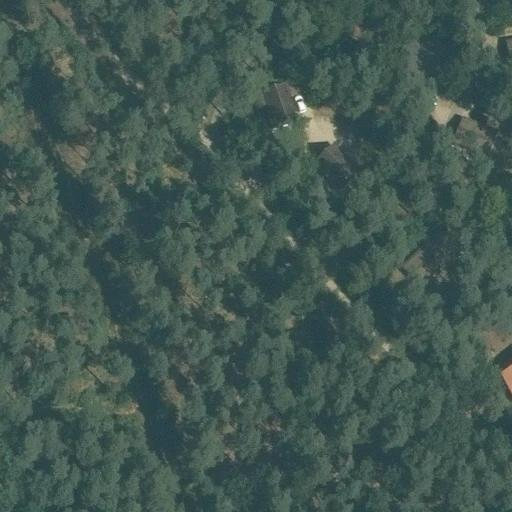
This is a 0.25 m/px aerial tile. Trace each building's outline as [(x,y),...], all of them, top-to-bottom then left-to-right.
[(438,62),(403,49),(393,74),(428,88),(438,62)] [(260,98),(270,134),(297,125),(286,88),(260,98)] [(462,121),(452,148),(488,162),(500,135),(462,121)] [(313,168),(338,197),(359,178),(334,149),(313,168)] [(427,245),(400,272),(419,293),(446,266),(427,245)] [(511,359),(494,374),(511,397),(511,396),(511,359)]
